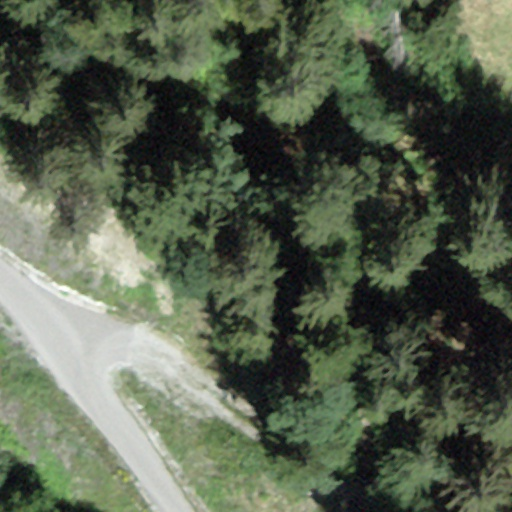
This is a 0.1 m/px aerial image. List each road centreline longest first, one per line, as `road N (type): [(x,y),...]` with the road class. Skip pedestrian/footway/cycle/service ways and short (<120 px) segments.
road 1 (track): [(31,310),(148,341),(362,484),(420,511)]
road 2 (track): [(180,511),(0,279)]
